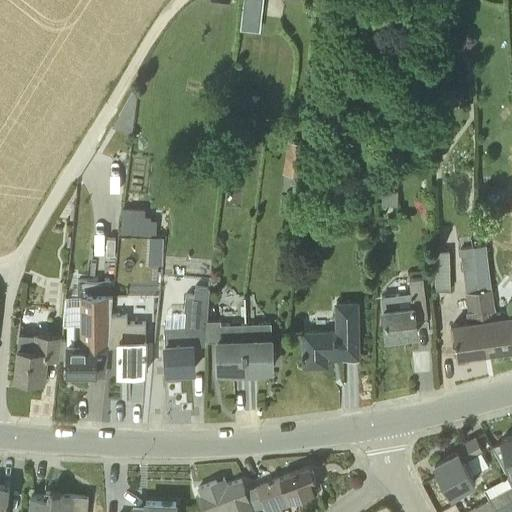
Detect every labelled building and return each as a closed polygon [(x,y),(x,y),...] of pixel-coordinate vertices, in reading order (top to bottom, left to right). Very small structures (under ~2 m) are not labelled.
[(284,171),(299,173),(303,143),(288,141),(284,171)] [(394,176),(382,176),(382,189),(394,189),(394,176)] [(394,189),(382,189),(382,204),(398,204),(398,189),(394,189)] [(350,192),(350,207),(360,207),(360,192),(350,192)] [(145,209),(125,207),(123,207),(120,235),(150,236),(155,237),(156,221),(151,220),(151,216),(145,215),(145,209)] [(155,237),(150,236),(149,250),(162,251),(163,237),(155,237)] [(486,244),(474,245),(479,289),(488,349),(511,345),(511,310),(495,313),(494,307),(491,287),(486,244)] [(454,327),(451,327),(452,339),(455,339),(457,353),(488,349),(479,289),(474,245),(473,245),(461,247),(466,291),(467,291),(470,311),(476,310),(478,320),(453,323),(454,327)] [(449,249),(434,250),(435,290),(450,289),(449,249)] [(398,292),(382,294),(384,309),(387,336),(417,332),(415,316),(427,315),(424,292),(422,277),(409,278),(410,291),(412,291),(414,305),(400,307),(398,292)] [(68,339),(61,338),(58,357),(68,358),(68,371),(96,371),(97,345),(109,345),(110,331),(114,295),(112,295),(112,280),(79,279),(79,295),(83,295),(82,342),(68,342),(68,339)] [(204,340),(207,320),(209,286),(195,285),(194,294),(185,293),(184,310),(185,310),(184,324),(164,326),(165,340),(167,370),(195,368),(193,343),(204,342),(204,340)] [(304,351),(303,351),(303,356),(304,356),(304,365),(328,365),(327,355),(340,354),(359,354),(358,302),(337,302),(337,330),(303,331),(304,351)] [(220,319),(207,320),(204,340),(218,339),(219,368),(246,367),(245,334),(244,323),(220,323),(220,319)] [(271,322),(244,323),(245,334),(246,367),(273,366),(271,322)] [(131,331),(110,331),(109,345),(119,345),(119,371),(146,371),(146,338),(131,338),(131,331)] [(58,357),(61,338),(61,336),(20,332),(15,376),(45,379),(48,356),(58,357)] [(502,442),(492,445),(505,470),(510,468),(511,472),(511,435),(502,439),(502,442)] [(459,450),(435,463),(452,494),(475,481),(471,473),(464,460),(481,451),(483,450),(476,437),(457,447),(459,450)] [(269,480),(245,489),(249,499),(260,495),(265,507),(267,511),(290,503),(289,498),(317,488),(309,465),(271,479),(270,478),(268,478),(269,480)] [(253,511),(249,499),(245,489),(241,479),(227,484),(225,477),(198,487),(207,511),(253,511)] [(508,478),(484,490),(488,498),(511,485),(508,478)] [(0,484),(0,511),(7,511),(10,486),(0,484)] [(511,485),(488,498),(495,510),(511,500),(511,485)] [(62,491),(46,489),(45,489),(44,496),(31,495),(29,511),(71,511),(75,511),(87,511),(89,496),(62,493),(62,491)] [(511,511),(511,500),(495,510),(490,511),(511,511)] [(175,511),(176,502),(146,501),(146,504),(133,503),(132,511),(175,511)]
